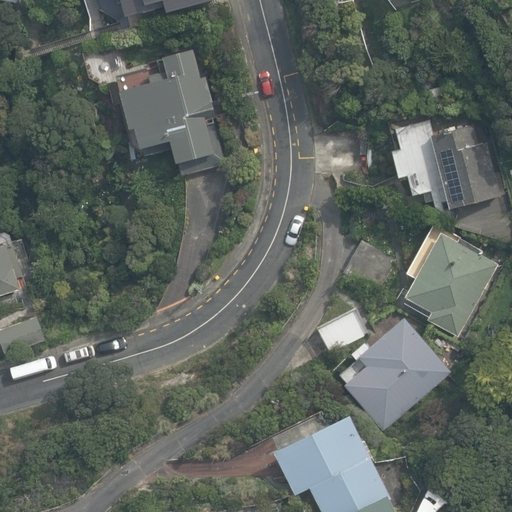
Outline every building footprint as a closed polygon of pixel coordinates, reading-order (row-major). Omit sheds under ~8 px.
[(123,0),(127,15),(167,4),(169,11),(208,0),(123,0)] [(108,45),(82,53),(91,85),(117,77),(108,45)] [(173,148),(180,176),(227,163),(215,118),(217,118),(206,77),(201,78),(193,47),(163,56),(167,71),(149,76),(151,84),(121,92),(130,129),(134,128),(142,156),(173,148)] [(457,129),(456,125),(431,130),(428,117),(394,125),(399,144),(390,147),(396,173),(405,171),(410,191),(429,187),(434,207),(447,204),(449,209),(501,197),(488,141),(478,144),(474,125),(457,129)] [(426,319),(457,336),(498,263),(480,252),(481,250),(458,237),(456,241),(439,232),(403,296),(430,311),(426,319)] [(363,239),(344,272),(380,291),(398,258),(363,239)] [(0,294),(22,287),(9,243),(0,245),(0,294)] [(317,326),(330,351),(371,330),(357,305),(317,326)] [(0,325),(0,340),(4,352),(44,337),(35,312),(0,325)] [(337,373),(382,426),(449,368),(403,313),(367,343),(363,339),(349,350),(355,357),(337,373)] [(440,352),(451,343),(441,332),(430,341),(440,352)] [(396,511),(348,412),(273,448),(295,495),(311,487),(323,511),(396,511)] [(416,511),(437,511),(450,499),(430,485),(416,511)]
